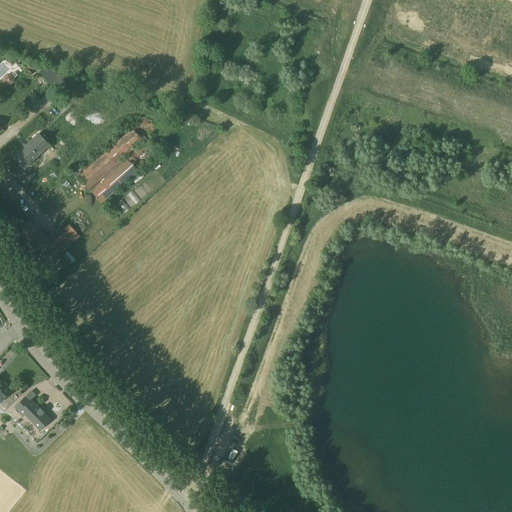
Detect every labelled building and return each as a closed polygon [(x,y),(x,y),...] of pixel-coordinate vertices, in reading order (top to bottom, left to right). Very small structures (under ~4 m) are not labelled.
[(47,82),(53,71),(43,65),(39,73),(47,82)] [(4,78),(4,82),(7,84),(11,84),(14,82),(14,78),(11,75),(7,75),(4,78)] [(146,117),(78,178),(102,204),(156,156),(143,141),(157,128),(146,117)] [(25,168),(49,145),(39,134),(15,157),(25,168)] [(50,241),(31,220),(18,231),(49,265),(80,237),(69,224),(50,241)] [(0,401),(0,402),(12,391),(6,384),(4,386),(0,381),(0,401)] [(29,402),(25,398),(15,408),(20,412),(19,412),(24,417),(26,415),(41,430),(51,420),(31,400),(29,402)]
